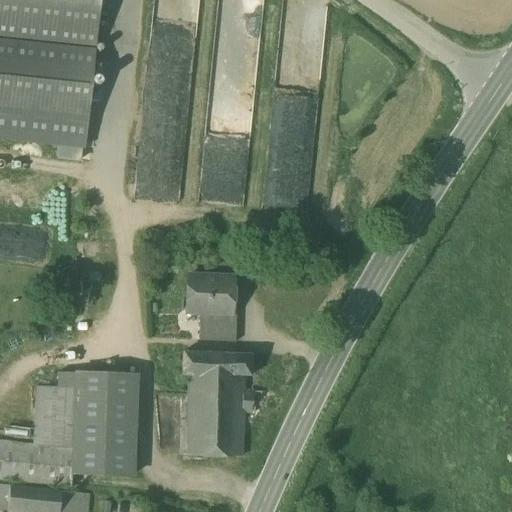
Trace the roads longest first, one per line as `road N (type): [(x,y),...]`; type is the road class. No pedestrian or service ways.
road 1 (secondary): [(259,511),(292,431),(371,284),(499,88)]
road 2 (unclassified): [(499,88),(371,0)]
